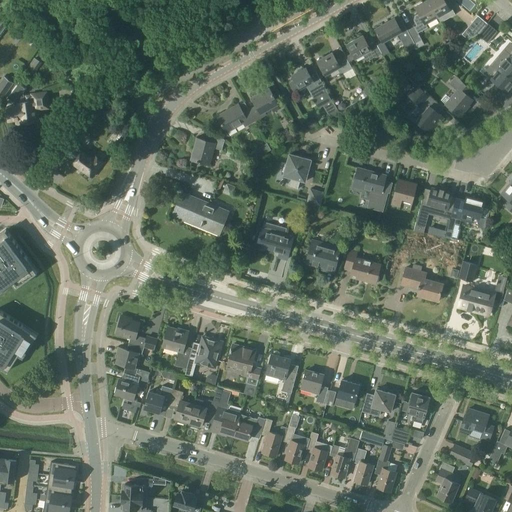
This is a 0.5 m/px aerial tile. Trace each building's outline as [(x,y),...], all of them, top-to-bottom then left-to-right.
[(440,22),(441,22),(428,0),(426,0),(416,6),(419,13),(414,16),(413,20),(416,25),(414,26),(407,30),(415,43),(422,39),(418,32),(427,27),(425,23),(437,17),(440,22)] [(428,0),(441,22),(455,14),(452,8),(450,9),(444,0),(428,0)] [(456,0),(469,11),(475,4),(471,0),(456,0)] [(0,10),(0,34),(12,19),(0,10)] [(487,23),(478,15),(468,27),(477,34),(487,23)] [(375,28),(383,42),(398,33),(406,48),(408,51),(417,47),(415,44),(415,43),(407,30),(407,28),(402,31),(394,17),(375,28)] [(497,31),(487,23),(477,34),(480,36),(478,38),(481,42),(483,39),(488,43),(497,31)] [(352,53),(346,56),(349,61),(355,58),(363,54),(367,61),(381,53),(382,53),(378,46),(371,50),(363,35),(347,44),(352,53)] [(455,47),(447,57),(452,62),(460,52),(455,47)] [(325,74),(337,67),(341,74),(352,68),(341,48),(332,52),(317,60),(325,74)] [(497,71),(491,78),(507,92),(511,85),(511,53),(511,54),(505,49),(491,66),(497,71)] [(430,52),(422,56),(425,62),(433,59),(430,52)] [(332,100),(328,93),(318,75),(312,79),(306,67),(292,74),(295,79),(289,82),(294,92),(300,89),(300,88),(306,85),(319,108),(332,100)] [(0,96),(3,98),(14,82),(5,76),(0,82),(0,96)] [(466,107),(472,99),(466,94),(471,89),(455,76),(449,83),(457,90),(445,104),(459,116),(467,107),(466,107)] [(24,102),(22,92),(25,88),(19,83),(8,98),(13,102),(14,106),(7,107),(10,121),(16,120),(16,118),(20,118),(22,124),(38,121),(35,108),(38,108),(38,109),(49,107),(46,93),(32,95),(33,100),(24,102)] [(426,110),(416,121),(430,133),(443,118),(438,113),(443,107),(429,95),(416,85),(408,95),(420,105),(426,110)] [(249,109),(256,120),(262,117),(261,113),(279,103),(270,87),(252,98),(256,105),(249,109)] [(256,120),(249,109),(243,113),(239,105),(218,116),(226,131),(247,119),(249,124),(256,120)] [(67,130),(54,148),(66,157),(70,159),(70,160),(92,176),(101,164),(103,161),(95,156),(94,157),(92,155),(90,157),(74,146),(79,139),(67,130)] [(192,159),(199,161),(208,164),(213,147),(222,150),(225,139),(210,131),(207,140),(197,137),(192,159)] [(305,179),(310,160),(289,154),(284,174),(291,176),(289,186),(297,188),(300,179),(305,180),(305,179)] [(384,183),(386,175),(358,168),(353,186),(354,186),(353,189),(362,192),(363,189),(372,191),(368,207),(382,211),(388,191),(386,191),(388,184),(384,183)] [(510,183),(501,193),(511,201),(511,176),(508,181),(510,183)] [(411,184),(411,183),(398,179),(391,203),(402,206),(404,200),(414,203),(417,190),(416,190),(418,186),(411,184)] [(235,186),(226,183),(223,190),(233,193),(235,186)] [(323,191),(310,188),(307,204),(320,207),(323,191)] [(417,212),(413,229),(423,231),(428,210),(446,215),(446,213),(451,214),(454,204),(453,204),(449,203),(451,193),(432,188),(429,196),(422,194),(418,210),(417,212)] [(227,211),(182,192),(173,215),(218,234),(227,211)] [(447,229),(445,237),(451,239),(451,238),(457,239),(460,229),(459,229),(460,225),(458,225),(459,222),(460,220),(471,223),(471,221),(472,216),(477,218),(479,225),(484,226),(485,227),(491,207),(483,205),(484,202),(483,202),(483,200),(475,198),(475,199),(466,197),(464,202),(455,200),(454,204),(451,214),(450,217),(447,229)] [(430,227),(428,233),(445,237),(446,231),(430,227)] [(261,229),(259,238),(261,239),(259,246),(280,252),(278,257),(287,260),(293,238),(261,229)] [(0,292),(13,283),(12,282),(21,275),(25,281),(36,273),(26,259),(27,258),(9,233),(0,239),(0,292)] [(334,272),(340,247),(311,240),(308,251),(311,252),(308,263),(324,267),(323,269),(334,272)] [(352,271),(350,277),(375,283),(380,263),(355,257),(357,251),(349,249),(344,269),(352,271)] [(402,265),(396,289),(420,295),(421,292),(452,299),(463,254),(453,252),(448,273),(424,267),(423,270),(402,265)] [(473,281),(477,265),(462,261),(458,276),(473,281)] [(494,290),(503,292),(507,277),(499,275),(494,290)] [(489,314),(494,294),(464,286),(459,306),(489,314)] [(0,310),(0,363),(2,365),(2,366),(8,370),(18,354),(19,354),(17,353),(23,344),(29,347),(36,336),(22,327),(23,325),(0,310)] [(146,335),(146,337),(136,334),(139,323),(121,317),(116,332),(131,337),(129,343),(144,347),(154,350),(157,338),(146,335)] [(186,368),(192,347),(184,345),(188,332),(168,327),(162,346),(178,350),(174,365),(186,368)] [(192,347),(186,368),(185,374),(192,376),(196,362),(215,367),(222,341),(202,336),(200,344),(194,342),(192,347)] [(142,354),(144,347),(129,343),(127,349),(119,347),(117,352),(119,352),(116,362),(126,365),(124,371),(136,375),(138,368),(135,367),(139,353),(142,354)] [(231,351),(228,363),(231,364),(231,365),(231,366),(232,367),(233,368),(233,369),(234,369),(235,369),(236,369),(237,369),(237,368),(238,367),(239,366),(244,367),(242,374),(248,376),(247,382),(257,385),(262,366),(252,363),(256,350),(233,344),(232,349),(231,348),(230,351),(231,351)] [(272,354),(267,374),(285,379),(282,388),(292,390),(297,371),(299,366),(289,364),(291,359),(272,354)] [(167,380),(170,373),(160,370),(157,377),(167,380)] [(324,374),(306,370),(301,389),(318,394),(316,401),(324,403),(326,404),(329,392),(327,391),(328,387),(321,385),(324,374)] [(140,376),(136,375),(124,371),(122,379),(120,378),(115,394),(134,399),(140,376)] [(202,384),(210,385),(212,376),(203,375),(202,384)] [(337,396),(335,404),(345,407),(353,409),(355,401),(360,384),(342,379),(337,396)] [(150,392),(144,408),(159,413),(162,403),(168,405),(173,388),(165,386),(162,395),(150,392)] [(187,421),(188,421),(193,404),(181,400),(184,391),(173,388),(168,405),(178,407),(175,418),(176,418),(175,421),(184,423),(187,424),(187,421)] [(366,396),(362,411),(370,413),(379,416),(381,409),(391,411),(395,394),(377,389),(374,398),(366,396)] [(336,391),(330,390),(329,392),(326,404),(332,406),(336,391)] [(407,401),(402,400),(400,410),(415,414),(414,420),(423,423),(424,416),(429,397),(413,393),(410,403),(407,402),(407,401)] [(193,404),(188,421),(189,422),(188,424),(198,427),(199,425),(201,425),(204,417),(208,418),(214,420),(218,407),(220,402),(218,402),(213,400),(208,399),(206,408),(193,404)] [(135,412),(137,406),(132,405),(123,402),(122,408),(135,412)] [(213,424),(211,431),(219,434),(226,436),(227,433),(234,435),(239,421),(241,413),(227,409),(228,405),(220,402),(218,407),(214,420),(213,424)] [(464,418),(460,430),(471,433),(470,435),(480,438),(490,441),(494,425),(486,423),(489,415),(469,409),(467,414),(466,419),(464,418)] [(239,421),(234,435),(248,440),(250,435),(260,438),(261,434),(266,418),(266,419),(259,417),(258,419),(241,414),(241,413),(239,421)] [(285,458),(298,462),(304,443),(292,440),(300,416),(293,414),(288,427),(284,441),(290,443),(285,458)] [(284,441),(288,427),(282,426),(280,434),(269,431),(273,420),(266,418),(261,434),(267,436),(262,451),(275,455),(279,440),(284,441)] [(411,430),(404,429),(395,426),(392,439),(407,443),(411,430)] [(511,427),(510,431),(505,428),(499,441),(497,440),(489,459),(497,463),(502,453),(504,454),(508,445),(511,446),(511,427)] [(308,466),(321,469),(327,451),(331,452),(333,445),(317,440),(319,433),(312,431),(307,448),(313,450),(308,466)] [(371,443),(373,435),(362,431),(360,440),(371,443)] [(382,447),(385,438),(379,436),(376,445),(382,447)] [(334,444),(331,455),(336,457),(332,473),(344,476),(349,461),(353,462),(358,447),(359,441),(350,438),(347,448),(346,448),(343,456),(338,454),(340,446),(334,444)] [(454,443),(449,456),(471,466),(475,458),(471,457),(474,451),(454,443)] [(383,444),(381,451),(376,469),(382,470),(377,486),(390,490),(396,472),(384,468),(386,460),(387,461),(391,446),(383,444)] [(373,465),(363,462),(367,450),(358,447),(356,451),(353,462),(359,464),(355,480),(356,480),(356,482),(362,484),(363,482),(367,483),(373,465)] [(14,480),(16,461),(4,459),(1,483),(5,484),(6,479),(14,480)] [(76,465),(51,461),(49,474),(75,479),(75,478),(74,478),(76,471),(75,470),(76,465)] [(443,484),(438,496),(451,501),(459,483),(458,483),(461,476),(453,472),(455,467),(443,461),(440,468),(441,468),(435,480),(443,484)] [(75,479),(49,474),(47,487),(72,491),(72,486),(73,486),(74,479),(75,479)] [(139,485),(125,484),(124,489),(123,489),(122,496),(147,497),(148,486),(153,486),(153,478),(139,478),(139,485)] [(71,496),(72,491),(47,487),(45,500),(71,504),(70,504),(71,496)] [(470,487),(464,499),(476,505),(473,511),(475,511),(491,511),(497,500),(482,493),(482,492),(470,487)] [(185,511),(199,511),(201,507),(194,505),(197,498),(193,497),(194,494),(182,490),(181,493),(178,492),(174,504),(180,506),(179,508),(186,510),(185,511)] [(147,497),(122,496),(122,503),(123,503),(123,508),(137,509),(136,511),(150,511),(151,510),(146,509),(147,497)] [(230,511),(233,503),(217,499),(212,511),(230,511)] [(71,505),(71,504),(45,500),(42,511),(68,511),(70,505),(71,505)]
